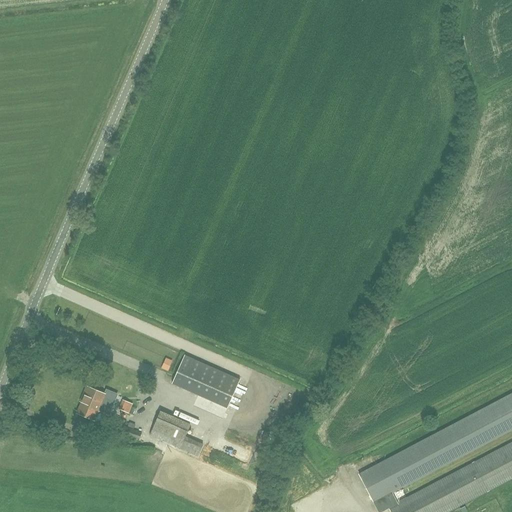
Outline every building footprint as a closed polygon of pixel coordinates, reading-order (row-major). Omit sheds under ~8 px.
[(227,408),(230,403),(240,380),(184,356),(172,384),(227,408)] [(106,395),(88,388),(84,397),(85,397),(78,414),(95,421),(99,411),(109,416),(114,406),(103,401),(106,395)] [(378,511),(385,511),(390,510),(391,511),(449,511),(511,479),(511,444),(397,505),(391,494),(511,430),(511,396),(360,477),(378,511)] [(127,401),(123,410),(132,414),(135,404),(127,401)] [(150,436),(201,458),(212,434),(184,422),(183,422),(161,412),(150,436)] [(139,442),(142,433),(125,427),(122,435),(139,442)]
